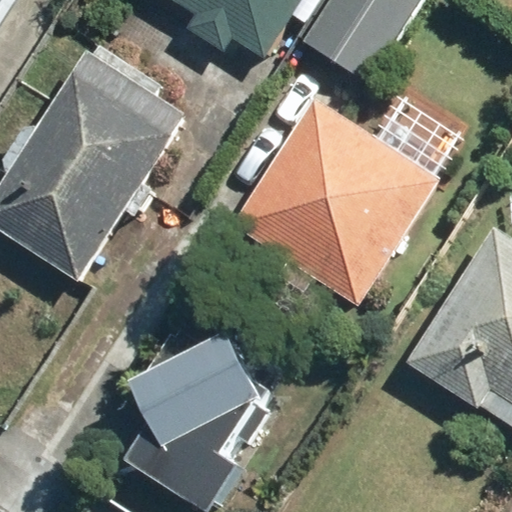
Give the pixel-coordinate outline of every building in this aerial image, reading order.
[(0,0),(0,36),(22,0),(0,0)] [(150,0),(266,75),(274,63),(315,0),(150,0)] [(444,0),(338,0),(311,44),(386,92),(444,0)] [(104,57),(0,209),(0,226),(89,286),(200,122),(104,57)] [(325,103),(241,226),(368,311),(451,187),(325,103)] [(511,236),(505,232),(416,366),(511,429),(511,236)] [(134,379),(152,426),(132,466),(203,511),(240,511),(276,453),(271,443),(299,400),(251,317),(214,339),(198,319),(186,318),(160,363),(134,379)]
